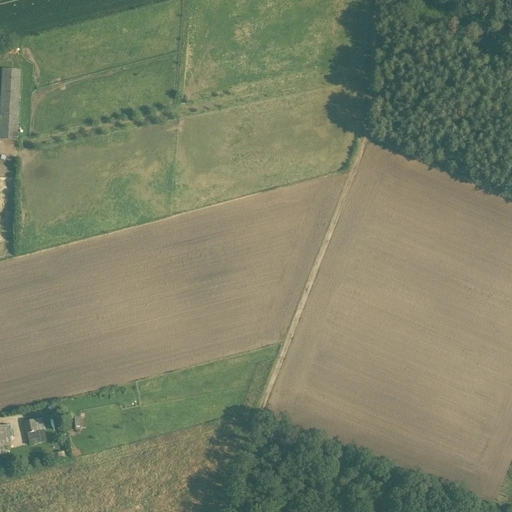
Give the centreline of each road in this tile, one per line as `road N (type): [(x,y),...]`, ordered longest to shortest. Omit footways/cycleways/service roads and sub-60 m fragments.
road 1 (track): [(376,0),(362,146),(221,511)]
road 2 (track): [(364,138),(511,198)]
